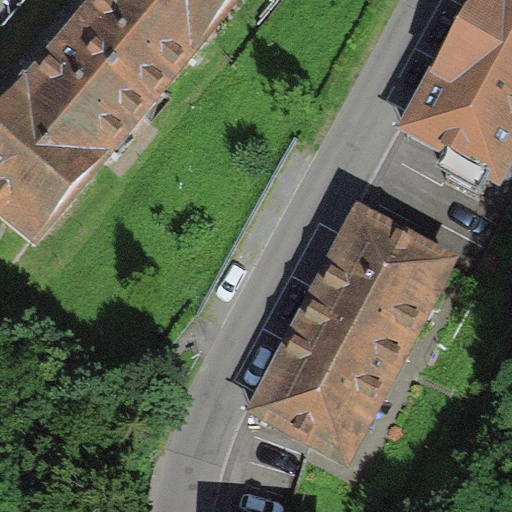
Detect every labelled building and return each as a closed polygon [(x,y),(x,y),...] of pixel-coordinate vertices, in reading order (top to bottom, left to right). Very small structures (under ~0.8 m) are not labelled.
[(110,0),(108,3),(192,70),(248,0),(110,0)] [(511,140),(511,0),(472,0),(405,122),(495,172),(511,140)] [(110,172),(192,70),(108,3),(26,104),(110,172)] [(0,218),(44,253),(110,172),(26,104),(0,137),(0,218)] [(447,257),(357,210),(253,404),(343,452),(447,257)]
